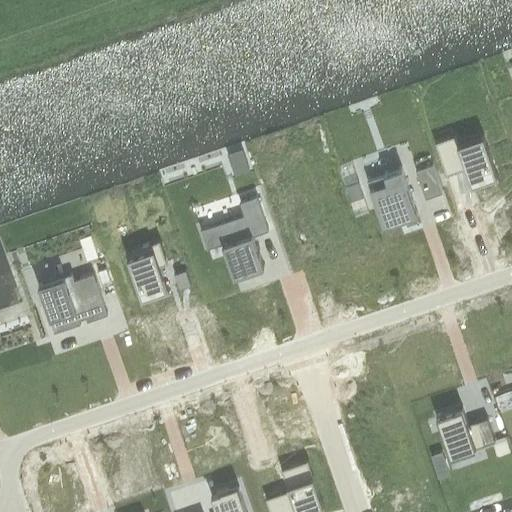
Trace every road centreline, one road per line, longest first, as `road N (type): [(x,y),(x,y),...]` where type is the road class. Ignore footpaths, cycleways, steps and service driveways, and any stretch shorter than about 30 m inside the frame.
road 1 (residential): [(301,344),(26,439),(12,450),(8,468),(13,511)]
road 2 (residential): [(511,273),(301,344)]
road 3 (residential): [(301,344),(356,511)]
